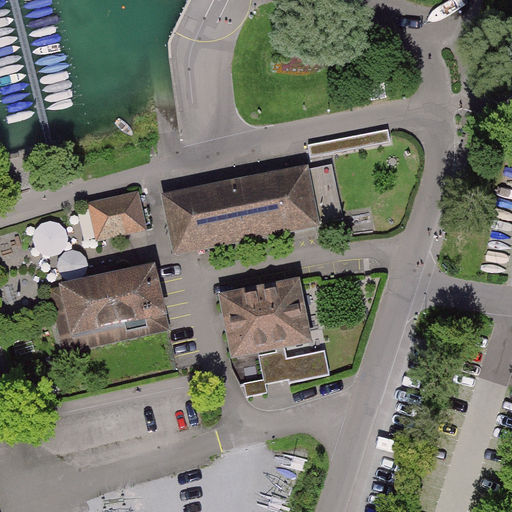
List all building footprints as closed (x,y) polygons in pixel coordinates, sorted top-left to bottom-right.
[(171,200),(182,258),(321,232),(310,174),(171,200)] [(140,198),(92,210),(102,251),(151,239),(140,198)] [(41,223),(38,251),(68,255),(72,227),(41,223)] [(66,274),(91,265),(85,248),(60,256),(66,274)] [(161,272),(61,296),(75,354),(175,331),(161,272)] [(306,289),(222,303),(233,364),(317,350),(306,289)]
